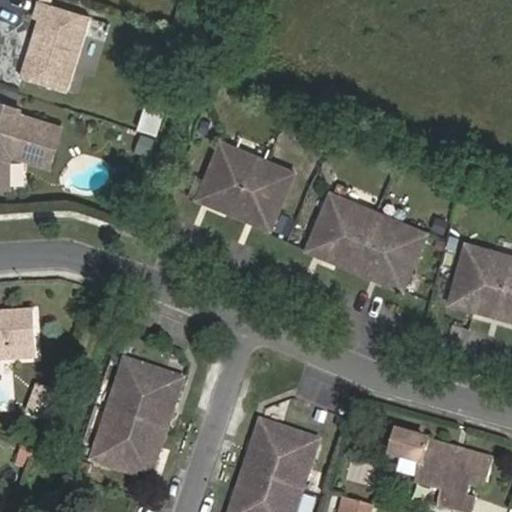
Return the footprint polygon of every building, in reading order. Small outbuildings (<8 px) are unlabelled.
[(42,16),(24,75),(70,89),(93,14),(46,0),(40,0),(36,14),(42,16)] [(0,186),(12,187),(13,160),(15,153),(54,164),(65,126),(21,113),(22,108),(0,101),(0,186)] [(168,108),(153,103),(146,127),(161,132),(168,108)] [(136,134),(131,153),(148,157),(153,139),(136,134)] [(270,163),(222,142),(198,199),(246,219),(270,163)] [(295,173),(270,163),(246,219),(272,230),(295,173)] [(331,193),(308,250),(356,270),(380,214),(331,193)] [(404,291),(428,234),(380,214),(356,270),(404,291)] [(511,256),(467,244),(451,303),(502,318),(511,280),(511,256)] [(511,320),(511,280),(502,318),(511,320)] [(0,357),(41,355),(38,309),(4,311),(4,321),(0,320),(0,357)] [(126,359),(109,409),(168,429),(184,379),(126,359)] [(168,429),(109,409),(93,460),(152,479),(168,429)] [(245,471),(304,490),(321,440),(262,420),(245,471)] [(471,487),(486,491),(495,459),(399,432),(392,454),(421,462),(416,481),(441,489),(437,504),(466,511),(473,511),(477,499),(469,497),(471,487)] [(38,447),(24,443),(17,465),(31,469),(38,447)] [(230,511),(296,511),(304,490),(245,471),(230,511)] [(371,511),(374,506),(344,497),(340,511),(371,511)]
